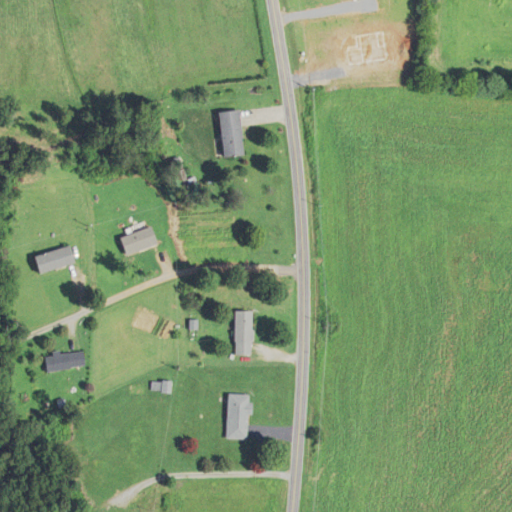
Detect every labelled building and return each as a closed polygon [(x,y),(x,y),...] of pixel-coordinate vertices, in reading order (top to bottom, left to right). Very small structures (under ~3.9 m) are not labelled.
[(242,156),(239,111),(218,112),(221,157),(242,156)] [(118,237),(123,255),(158,246),(153,228),(118,237)] [(73,265),(68,247),(32,257),(37,275),(73,265)] [(250,311),(233,311),(233,356),(250,356),(250,311)] [(84,367),(81,350),(41,357),(44,374),(84,367)] [(245,439),(247,395),(224,394),(222,438),(245,439)]
